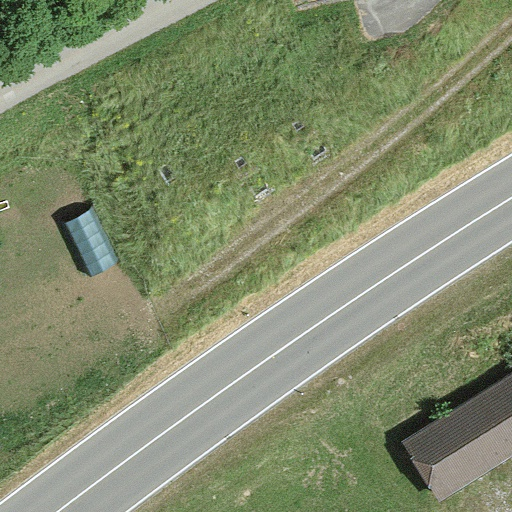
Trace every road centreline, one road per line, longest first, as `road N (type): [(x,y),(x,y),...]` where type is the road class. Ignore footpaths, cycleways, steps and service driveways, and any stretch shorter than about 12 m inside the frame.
road 1 (primary): [(66,511),(287,347),(511,203)]
road 2 (residential): [(179,0),(0,100)]
